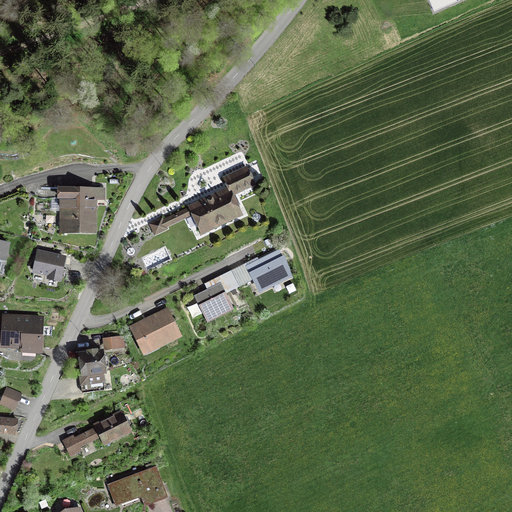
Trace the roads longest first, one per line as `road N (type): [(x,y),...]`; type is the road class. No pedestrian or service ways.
road 1 (residential): [(0,492),(146,171),(295,0)]
road 2 (track): [(141,0),(0,52)]
